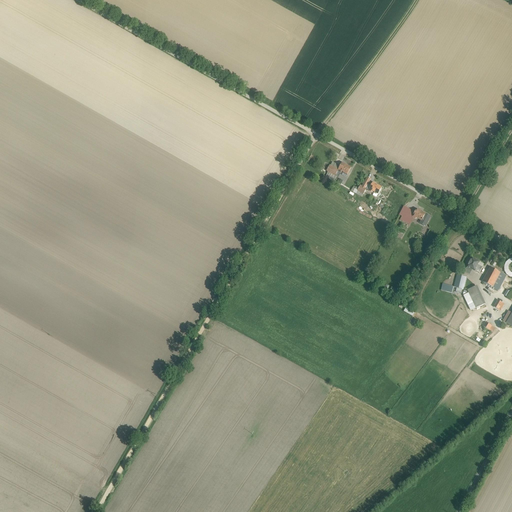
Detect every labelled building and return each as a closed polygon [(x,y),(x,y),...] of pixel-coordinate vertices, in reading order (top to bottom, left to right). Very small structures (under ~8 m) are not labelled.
[(351,168),(342,164),(338,171),(341,173),(342,172),(347,175),(351,168)] [(338,171),(330,166),(327,171),(328,172),(335,176),(338,171)] [(382,188),(373,183),(369,191),(372,193),(373,192),(379,195),(382,188)] [(363,187),(361,186),(358,191),(364,194),(367,189),(365,188),(363,187)] [(415,213),(407,208),(400,220),(408,224),(412,216),(413,217),(415,213)] [(426,214),(417,210),(415,213),(413,217),(416,219),(417,218),(422,221),(426,214)] [(426,214),(422,221),(421,223),(426,226),(431,217),(426,214)] [(393,239),(400,242),(404,234),(397,231),(393,239)] [(480,262),(472,258),(467,267),(475,271),(480,273),(483,267),(478,265),(480,262)] [(500,273),(490,267),(483,282),(484,283),(493,287),(500,273)] [(500,273),(493,287),(498,290),(506,275),(500,273)] [(466,277),(457,275),(454,287),(463,289),(466,277)] [(493,287),(484,283),(484,284),(498,291),(498,290),(493,287)] [(477,286),(468,290),(473,299),(481,295),(477,286)] [(481,295),(473,299),(477,308),(485,304),(481,295)] [(503,303),(498,300),(494,307),(499,310),(503,303)] [(413,316),(415,312),(406,307),(404,311),(413,316)] [(511,313),(509,312),(503,321),(507,323),(511,314),(511,313)] [(492,326),(485,322),(483,326),(489,330),(492,326)] [(494,384),(492,388),(500,394),(503,390),(494,384)]
